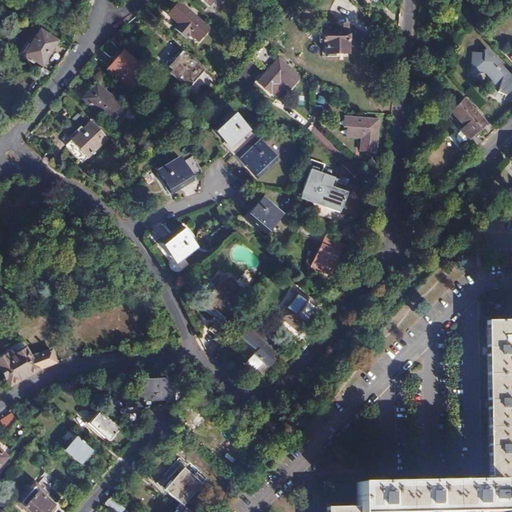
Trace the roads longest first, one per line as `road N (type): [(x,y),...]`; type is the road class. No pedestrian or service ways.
road 1 (residential): [(200,374),(127,241),(76,194),(2,155)]
road 2 (residential): [(390,261),(408,0)]
road 3 (residential): [(200,374),(242,397),(285,392),(390,261)]
road 4 (residential): [(0,407),(80,370),(200,374)]
road 5 (residential): [(390,261),(511,127)]
road 6 (residential): [(93,35),(2,155)]
road 7 (unknown): [(393,205),(295,112)]
